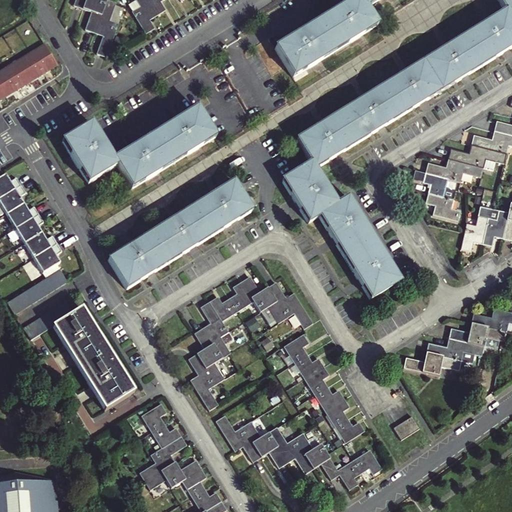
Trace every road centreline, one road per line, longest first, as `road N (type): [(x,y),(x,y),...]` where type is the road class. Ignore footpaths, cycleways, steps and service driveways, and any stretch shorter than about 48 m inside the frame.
road 1 (residential): [(449,305),(377,351),(357,351),(297,258),(272,245),(132,326)]
road 2 (residential): [(511,86),(378,174),(378,190),(449,305)]
road 3 (residential): [(19,130),(132,326)]
road 4 (residential): [(132,326),(246,511)]
road 5 (residential): [(260,0),(116,89),(85,88)]
road 6 (tertiary): [(511,405),(363,511)]
